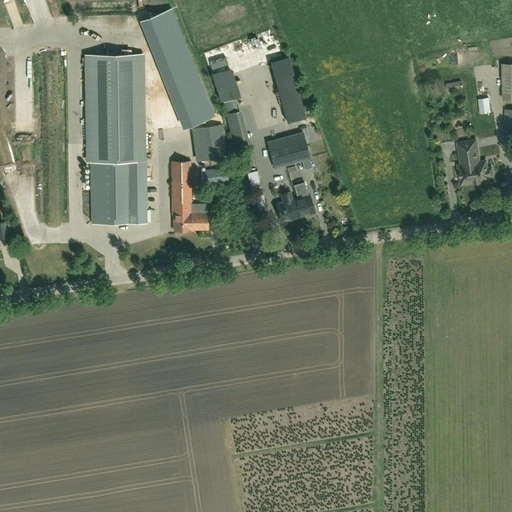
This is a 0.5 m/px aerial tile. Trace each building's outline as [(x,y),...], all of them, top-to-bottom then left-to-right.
[(28,41),(17,43),(18,51),(30,49),(28,41)] [(91,161),(92,223),(145,222),(142,53),(83,54),(86,161),(91,161)] [(280,74),(291,73),(289,63),(279,64),(280,74)] [(511,63),(503,64),(504,100),(511,99),(511,63)] [(461,80),(446,82),(447,89),(462,87),(461,80)] [(151,95),(154,124),(198,118),(195,93),(188,94),(187,90),(151,95)] [(490,98),(480,99),(481,113),(492,112),(490,98)] [(230,113),(238,147),(252,144),(243,110),(230,113)] [(195,127),(197,160),(227,158),(225,126),(195,127)] [(267,141),(270,150),(271,155),(275,168),(302,160),(310,158),(306,146),(305,140),(302,131),(267,141)] [(458,143),(458,147),(461,165),(458,166),(461,184),(475,181),(475,183),(481,182),(481,180),(489,179),(489,177),(493,177),(492,168),(487,169),(486,161),(479,162),(476,140),(458,143)] [(171,161),(171,206),(172,216),(173,215),(173,231),(190,230),(190,229),(207,229),(207,213),(191,212),(190,161),(171,161)] [(227,167),(215,168),(201,170),(203,185),(229,182),(227,167)] [(295,208),(297,216),(297,217),(305,215),(305,217),(316,214),(314,206),(312,207),(309,195),(308,195),(305,182),(294,185),(298,198),(295,198),(297,207),(295,208)] [(276,203),(281,220),(297,216),(295,208),(297,207),(295,198),(292,199),(290,191),(281,194),(283,201),(276,203)] [(12,227),(11,220),(0,221),(0,239),(8,238),(7,228),(12,227)]
